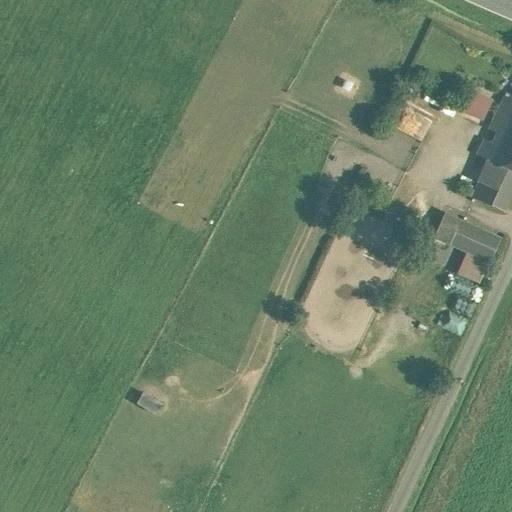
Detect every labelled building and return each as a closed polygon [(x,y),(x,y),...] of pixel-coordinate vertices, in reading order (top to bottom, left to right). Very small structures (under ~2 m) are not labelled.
[(485,120),(494,98),(477,91),(468,112),(485,120)] [(511,96),(505,93),(476,154),(490,161),(473,197),(504,212),(511,193),(511,96)] [(447,217),(437,238),(450,244),(460,222),(447,217)] [(498,240),(460,222),(450,244),(488,261),(498,240)] [(158,413),(164,402),(144,391),(138,401),(158,413)]
